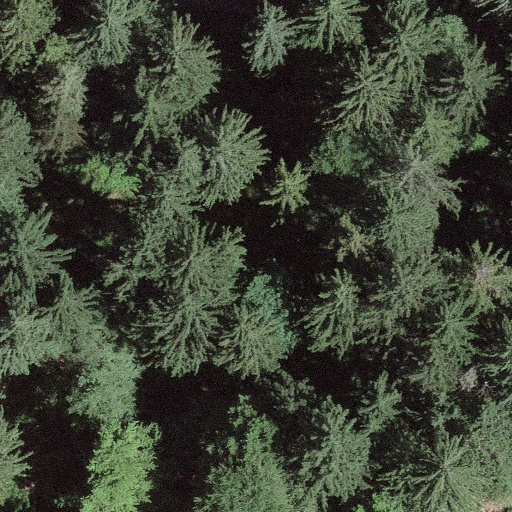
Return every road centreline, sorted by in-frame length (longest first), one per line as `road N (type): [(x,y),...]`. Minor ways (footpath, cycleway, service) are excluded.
road 1 (track): [(0,359),(107,315),(288,276),(511,244)]
road 2 (unclassified): [(151,0),(340,50),(511,73)]
